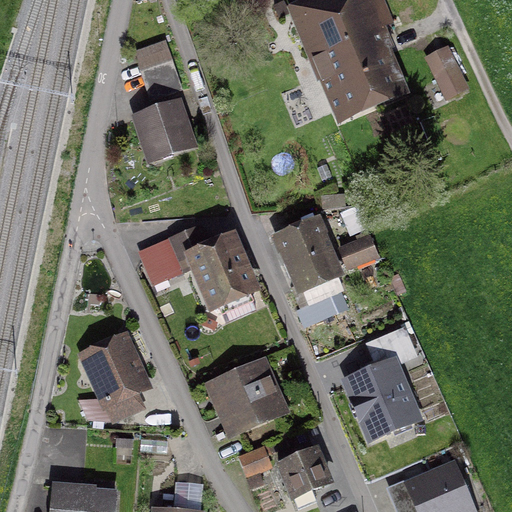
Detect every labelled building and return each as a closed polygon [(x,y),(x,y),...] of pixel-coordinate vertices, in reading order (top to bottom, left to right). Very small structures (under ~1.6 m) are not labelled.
[(378,110),(332,0),(304,0),(286,7),(337,127),(378,110)] [(332,0),(378,110),(423,92),(384,0),(332,0)] [(164,41),(134,51),(151,101),(181,91),(164,41)] [(452,63),(429,72),(442,104),(465,95),(452,63)] [(181,101),(130,118),(146,167),(198,150),(181,101)] [(317,215),(270,235),(295,295),(343,274),(317,215)] [(202,226),(137,254),(152,288),(190,272),(209,316),(262,293),(236,233),(210,244),(202,226)] [(375,239),(344,252),(354,275),(384,262),(375,239)] [(336,294),(299,309),(306,326),(343,311),(336,294)] [(132,339),(81,361),(111,432),(149,416),(143,402),(157,397),(132,339)] [(397,358),(340,382),(367,447),(424,423),(397,358)] [(270,366),(210,392),(234,447),(294,420),(270,366)] [(271,452),(243,464),(252,487),(281,475),(271,452)] [(326,454),(285,470),(300,508),(341,491),(326,454)] [(477,511),(455,460),(386,489),(395,511),(477,511)] [(117,511),(119,489),(53,485),(51,511),(117,511)]
